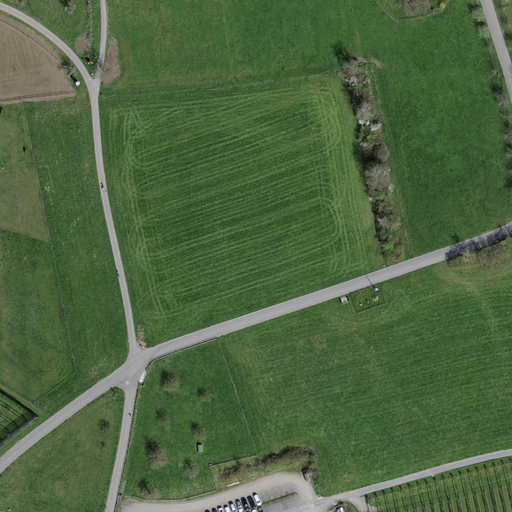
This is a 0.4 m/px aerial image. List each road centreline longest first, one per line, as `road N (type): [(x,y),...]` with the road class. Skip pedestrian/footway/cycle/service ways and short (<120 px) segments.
road 1 (unclassified): [(133,362),(511,230)]
road 2 (unclassified): [(93,93),(133,362)]
road 3 (track): [(301,511),(511,453)]
road 4 (unclassified): [(0,466),(133,362)]
road 5 (unclassified): [(133,362),(109,511)]
road 6 (primary): [(511,50),(398,0)]
